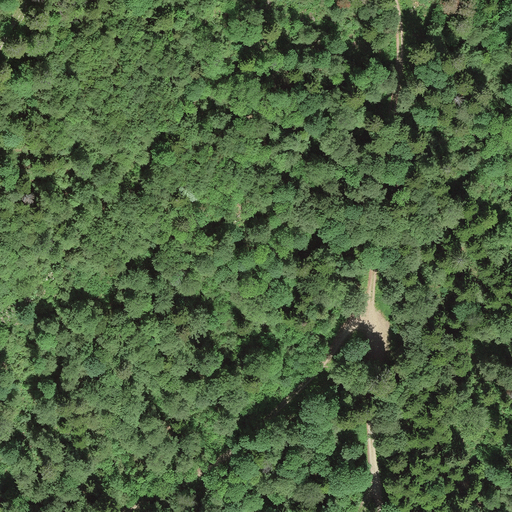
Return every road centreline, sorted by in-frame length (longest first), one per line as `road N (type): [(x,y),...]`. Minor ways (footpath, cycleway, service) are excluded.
road 1 (track): [(366,511),(369,306),(260,440),(94,511)]
road 2 (track): [(369,306),(393,105),(400,15),(394,0)]
road 3 (track): [(0,312),(121,186)]
